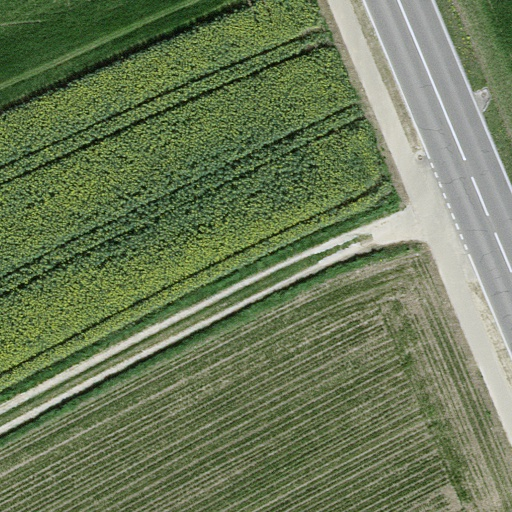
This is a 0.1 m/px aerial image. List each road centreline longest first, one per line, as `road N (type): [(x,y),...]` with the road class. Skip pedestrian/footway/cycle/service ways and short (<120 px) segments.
road 1 (track): [(0,418),(294,261),(487,193)]
road 2 (secondary): [(404,0),(511,253)]
